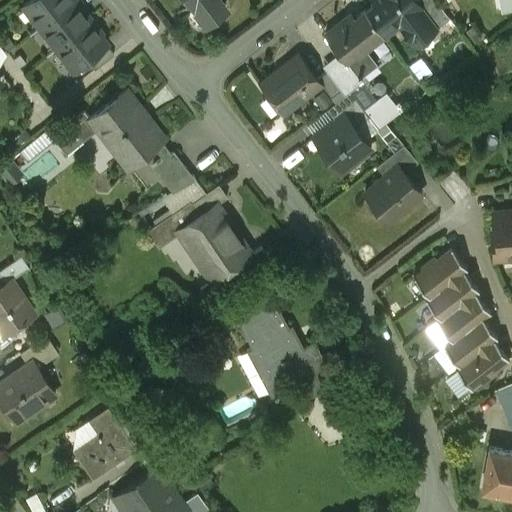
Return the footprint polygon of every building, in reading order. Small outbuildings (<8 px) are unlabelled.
[(83,3),(80,0),(41,0),(31,7),(48,29),(83,3)] [(191,0),(206,19),(225,5),(220,0),(191,0)] [(415,0),(374,0),(364,8),(383,32),(397,21),(412,40),(431,25),(433,24),(418,5),(419,4),(415,0)] [(449,16),(436,0),(415,0),(419,4),(418,5),(433,24),(431,25),(434,28),(449,16)] [(99,25),(83,3),(48,29),(64,51),(99,25)] [(364,8),(354,16),(350,11),(325,31),(343,55),(354,49),(356,52),(365,46),(383,32),(364,8)] [(116,47),(99,25),(64,51),(80,73),(116,47)] [(365,46),(356,52),(354,49),(343,55),(358,75),(359,75),(376,61),(365,46)] [(298,52),(260,81),(283,111),(320,82),(316,76),(298,52)] [(358,75),(343,55),(326,69),(340,88),(344,93),(349,89),(362,79),(359,75),(358,75)] [(340,88),(325,70),(316,76),(320,82),(335,100),(344,93),(340,88)] [(127,87),(90,116),(83,108),(66,122),(81,140),(97,127),(126,164),(163,135),(136,102),(138,100),(127,87)] [(387,88),(366,105),(382,123),(402,106),(387,88)] [(368,114),(349,89),(344,93),(335,100),(326,107),(335,118),(343,111),(354,125),(368,114)] [(354,125),(343,111),(335,118),(314,134),(337,164),(349,154),(355,155),(369,145),(354,125)] [(66,122),(51,134),(65,152),(81,140),(66,122)] [(418,159),(403,142),(375,164),(383,174),(397,162),(404,171),(418,159)] [(195,176),(173,148),(152,164),(171,190),(195,176)] [(383,174),(364,190),(378,207),(381,204),(390,205),(396,212),(421,191),(404,171),(397,162),(383,174)] [(189,198),(146,228),(158,245),(178,231),(176,228),(216,200),(216,201),(226,194),(218,182),(191,200),(189,198)] [(216,200),(176,228),(178,231),(212,279),(240,260),(252,252),(251,251),(216,201),(216,200)] [(511,207),(492,209),(494,228),(491,228),(493,256),(511,254),(511,207)] [(269,256),(261,244),(251,251),(252,252),(240,260),(248,271),(269,256)] [(451,245),(436,257),(434,255),(421,265),(422,267),(413,274),(428,293),(424,296),(425,297),(466,265),(451,245)] [(20,254),(0,267),(0,276),(4,282),(10,277),(11,278),(29,266),(20,254)] [(466,265),(425,297),(439,315),(436,317),(436,318),(478,286),(463,268),(466,265)] [(4,282),(0,284),(0,318),(1,318),(8,329),(33,311),(11,278),(10,277),(4,282)] [(478,286),(436,318),(451,337),(443,343),(444,343),(489,308),(475,289),(478,287),(478,286)] [(298,347),(268,291),(234,309),(253,344),(250,346),(262,370),(273,365),(281,380),(299,370),(322,358),(312,340),(298,347)] [(489,308),(444,343),(458,362),(455,364),(455,365),(496,333),(482,315),(490,308),(489,308)] [(58,351),(46,333),(19,351),(27,363),(32,359),(37,366),(58,351)] [(496,333),(455,365),(470,385),(480,377),(481,379),(495,369),(493,367),(508,355),(493,336),(496,334),(496,333)] [(322,358),(299,370),(311,393),(334,381),(322,358)] [(27,363),(0,381),(0,397),(9,410),(20,403),(26,411),(54,392),(37,366),(32,359),(27,363)] [(511,384),(497,391),(511,427),(511,384)] [(107,406),(89,418),(98,431),(73,448),(92,475),(134,447),(107,406)] [(164,446),(143,418),(127,429),(147,458),(164,446)] [(511,450),(489,446),(481,487),(511,492),(511,450)] [(157,465),(113,495),(124,511),(128,511),(132,510),(134,511),(172,511),(175,510),(176,511),(178,511),(185,507),(181,500),(157,465)] [(204,470),(194,476),(203,490),(213,483),(204,470)] [(197,490),(181,500),(185,507),(178,511),(208,511),(212,510),(197,490)]
